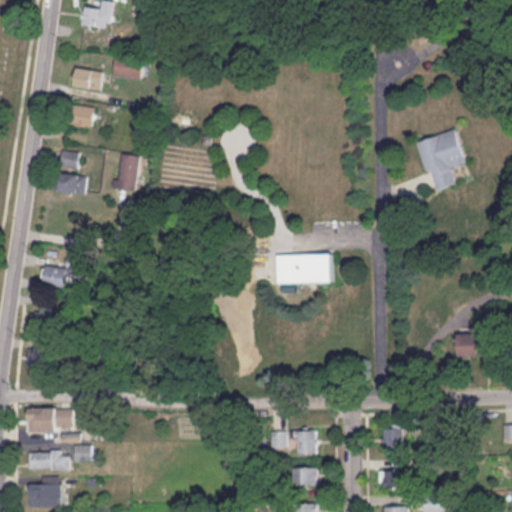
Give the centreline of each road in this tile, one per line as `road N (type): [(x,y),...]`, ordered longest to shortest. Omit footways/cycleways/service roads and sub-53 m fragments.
road 1 (residential): [(0,391),(511,395)]
road 2 (residential): [(0,357),(51,0)]
road 3 (residential): [(379,399),(380,75),(395,57)]
